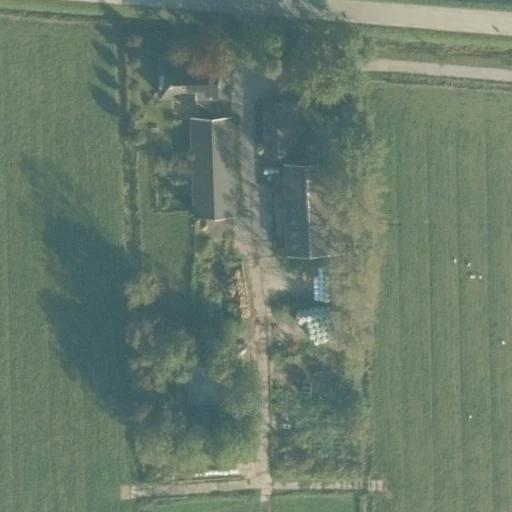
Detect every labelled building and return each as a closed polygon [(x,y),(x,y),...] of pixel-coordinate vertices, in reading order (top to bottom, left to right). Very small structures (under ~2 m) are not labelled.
[(191,115),(195,213),(236,211),(232,113),(229,113),(228,80),(231,80),(230,49),(179,50),(179,55),(158,56),(159,93),(175,93),(175,98),(196,98),(197,115),(191,115)] [(262,98),(264,152),(295,152),(294,97),(262,98)] [(335,101),(335,113),(347,112),(347,100),(335,101)] [(283,158),(286,250),(343,248),(340,156),(283,158)] [(181,392),(184,396),(187,400),(190,403),(195,406),(199,407),(204,408),(209,408),(214,407),(218,405),(222,402),(226,399),(229,395),(231,391),(232,386),(233,381),(233,376),(231,372),(229,367),(227,363),(223,360),(219,357),(215,355),(210,354),(205,354),(200,354),(196,356),(191,358),(187,361),(184,365),(182,369),(180,373),(179,378),(179,383),(179,388),(181,392)]
